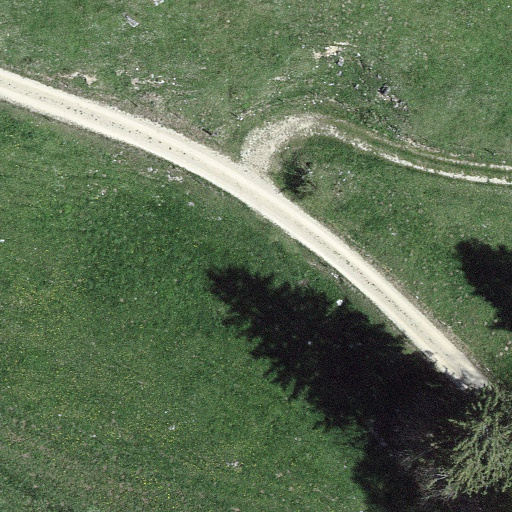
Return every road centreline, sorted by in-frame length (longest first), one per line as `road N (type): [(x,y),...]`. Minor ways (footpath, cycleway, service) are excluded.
road 1 (track): [(511,415),(285,207),(96,110),(0,81)]
road 2 (track): [(511,176),(386,153),(309,123),(270,133),(285,207)]
